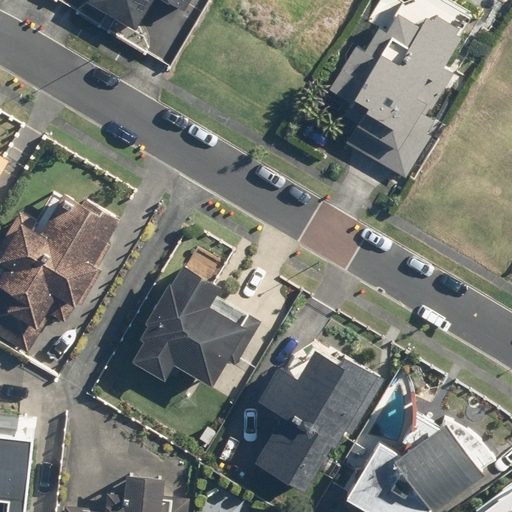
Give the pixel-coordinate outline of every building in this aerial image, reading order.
[(91,0),(91,2),(137,26),(150,0),(169,0),(188,10),(192,0),(91,0)] [(440,76),(472,12),(452,0),(406,0),(403,1),(400,0),(381,0),(370,25),(375,28),(366,46),(354,40),(329,90),(351,100),(343,117),(358,124),(347,145),(411,176),(428,140),(402,128),(412,106),(422,111),(432,91),(422,87),(430,71),(440,76)] [(0,173),(11,153),(0,147),(0,173)] [(43,221),(22,210),(0,253),(0,272),(4,274),(0,281),(0,334),(30,350),(59,294),(78,304),(99,263),(95,261),(119,216),(61,186),(43,221)] [(178,280),(172,277),(142,333),(148,336),(135,360),(166,376),(175,360),(214,381),(252,310),(220,293),(226,282),(188,261),(178,280)] [(286,350),(282,356),(253,410),(245,405),(216,459),(248,476),(257,459),(309,486),(378,370),(345,350),(342,355),(312,337),(300,358),(286,350)] [(402,453),(380,437),(346,493),(378,511),(428,511),(486,471),(449,419),(402,453)] [(34,428),(0,425),(0,511),(16,511),(29,511),(34,428)] [(108,488),(107,505),(64,503),(64,511),(192,511),(194,496),(166,495),(167,475),(128,474),(128,489),(116,489),(108,488)] [(511,511),(511,487),(480,510),(481,511),(511,511)]
